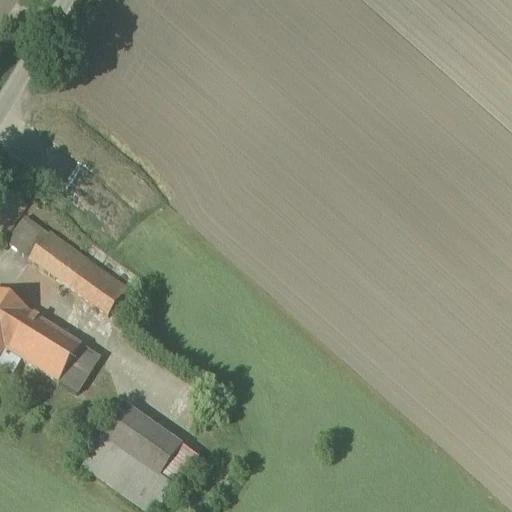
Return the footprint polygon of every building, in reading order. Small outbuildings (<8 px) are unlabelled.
[(25,213),(0,195),(0,240),(5,244),(25,213)] [(48,242),(24,225),(6,250),(29,267),(48,242)] [(48,242),(29,267),(42,276),(61,251),(48,242)] [(141,284),(129,301),(61,251),(42,276),(212,400),(231,374),(154,319),(166,302),(141,284)] [(27,319),(0,302),(0,363),(4,357),(27,320),(27,319)] [(81,354),(27,320),(4,357),(58,391),(81,354)] [(181,456),(122,414),(99,446),(158,488),(159,487),(181,456)] [(158,488),(99,446),(81,472),(137,511),(161,511),(173,497),(159,487),(158,488)]
